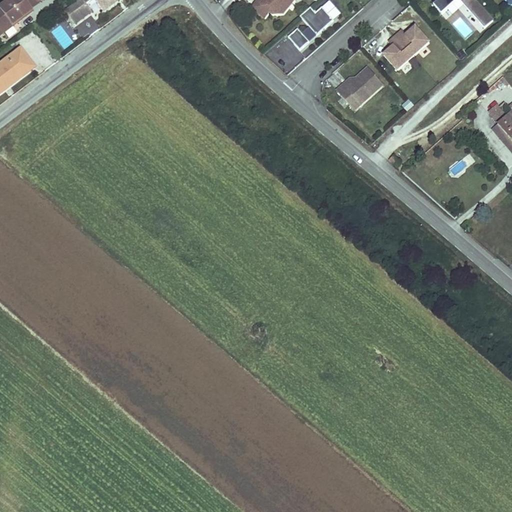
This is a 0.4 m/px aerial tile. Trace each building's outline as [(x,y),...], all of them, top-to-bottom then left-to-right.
[(21,13),(28,7),(23,0),(5,0),(0,4),(0,29),(1,31),(10,24),(8,21),(12,17),(15,21),(23,15),(21,13)] [(93,0),(102,12),(117,0),(82,0),(65,13),(73,24),(89,13),(84,7),(93,0)] [(263,0),(262,2),(259,0),(252,9),(266,20),(271,14),(279,20),(293,3),(289,0),(263,0)] [(458,0),(484,30),(492,22),(473,0),(439,0),(433,5),(441,14),(458,0)] [(330,2),(322,9),(334,22),(341,15),(330,2)] [(0,35),(32,12),(28,7),(21,13),(23,15),(15,21),(12,17),(8,21),(10,24),(1,31),(0,29),(0,35)] [(311,9),(300,18),(317,37),(323,32),(321,30),(323,28),(325,30),(334,22),(322,9),(315,15),(311,9)] [(430,43),(416,28),(406,36),(402,32),(396,37),(390,43),(394,48),(384,56),(398,72),(414,57),(430,43)] [(288,39),(300,52),(309,44),(298,30),(288,39)] [(0,92),(2,91),(0,89),(6,84),(8,87),(16,81),(14,78),(31,65),(18,50),(0,63),(0,92)] [(16,81),(33,68),(31,65),(14,78),(16,81)] [(383,86),(368,69),(356,80),(347,88),(344,85),(337,91),(349,104),(355,98),(361,105),(383,86)] [(351,79),(344,85),(347,88),(356,80),(351,79)] [(355,98),(349,104),(355,111),(361,105),(355,98)] [(511,142),(511,114),(498,126),(511,142)] [(511,142),(498,126),(492,130),(511,153),(511,142)] [(388,161),(395,168),(399,163),(392,156),(388,161)]
